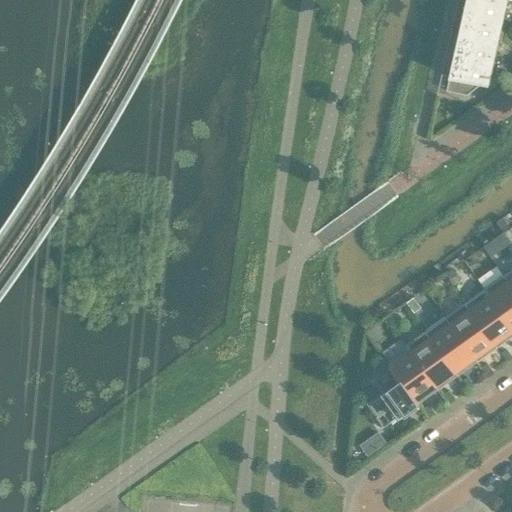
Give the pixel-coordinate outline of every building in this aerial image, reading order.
[(503,21),(507,0),(466,0),(464,12),(503,21)] [(488,85),(503,21),(464,12),(446,90),(467,95),(481,84),(488,85)] [(503,218),(496,222),(504,232),(510,227),(503,218)] [(453,270),(445,275),(452,284),(459,279),(453,270)] [(511,285),(504,274),(484,288),(511,326),(511,285)] [(511,326),(484,288),(465,302),(497,347),(498,347),(494,342),(503,335),(506,338),(511,333),(511,326)] [(421,307),(414,297),(406,302),(414,312),(421,307)] [(497,347),(465,302),(445,316),(478,361),(475,356),(484,349),(486,352),(495,346),(496,348),(497,347)] [(478,361),(445,316),(426,330),(458,375),(459,375),(455,370),(464,363),(467,366),(476,360),(477,362),(478,361)] [(375,326),(367,332),(373,340),(381,334),(375,326)] [(458,375),(426,330),(406,344),(438,389),(439,389),(436,384),(445,377),(447,380),(456,374),(457,376),(458,375)] [(438,389),(406,344),(405,345),(408,349),(389,362),(419,403),(420,403),(416,398),(425,391),(427,394),(436,388),(438,389)] [(419,403),(389,362),(388,363),(393,369),(376,380),(384,391),(382,392),(383,394),(370,404),(378,415),(376,416),(383,425),(381,426),(382,427),(398,416),(399,417),(419,403)] [(379,433),(362,446),(369,456),(386,443),(379,433)]
